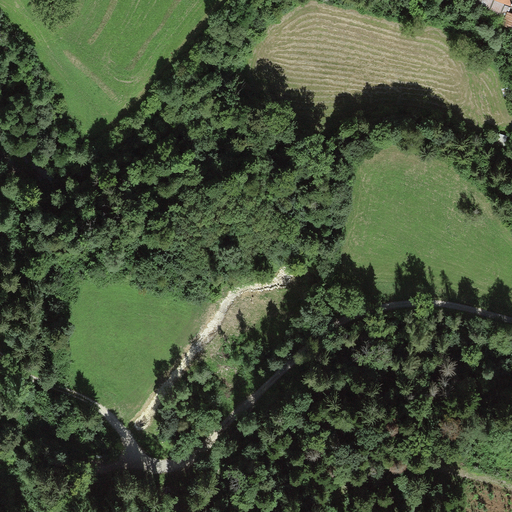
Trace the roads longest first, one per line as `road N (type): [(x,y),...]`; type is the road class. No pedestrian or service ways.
road 1 (track): [(251,400),(325,329),(400,300),(511,317)]
road 2 (track): [(511,486),(419,464),(335,492)]
road 3 (track): [(219,0),(99,138)]
road 4 (track): [(139,453),(91,405),(15,365)]
road 5 (track): [(251,400),(221,436),(174,468),(139,453)]
road 6 (track): [(0,463),(139,453)]
road 7 (track): [(208,511),(251,400)]
